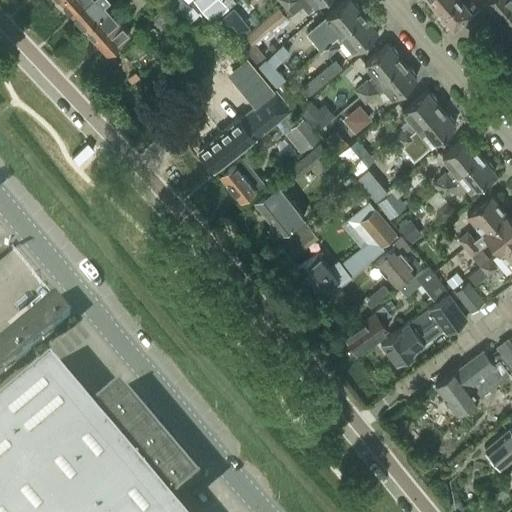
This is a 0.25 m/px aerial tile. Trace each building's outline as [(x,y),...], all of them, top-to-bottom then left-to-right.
[(59,0),(71,13),(86,0),(59,0)] [(101,1),(102,0),(86,0),(71,13),(84,28),(107,7),(101,1)] [(194,0),(209,18),(225,4),(222,0),(194,0)] [(354,0),(340,0),(323,14),(333,26),(315,41),(320,47),(361,12),(355,6),(355,1),(354,0)] [(428,0),(440,15),(457,0),(428,0)] [(473,2),(467,7),(460,0),(457,0),(440,15),(452,29),(484,2),(483,1),(477,7),(473,2)] [(511,0),(484,0),(483,1),(484,2),(495,16),(511,1),(511,0)] [(511,1),(495,16),(507,30),(511,26),(511,1)] [(189,21),(198,13),(191,5),(182,13),(189,21)] [(107,7),(84,28),(96,41),(101,47),(106,52),(129,32),(124,27),(107,7)] [(232,7),(218,18),(234,38),(248,26),(232,7)] [(371,20),(367,20),(361,12),(320,47),(325,54),(343,38),(352,49),(375,30),(373,27),(373,23),(371,20)] [(269,27),(276,21),(271,15),(250,33),(256,40),(267,30),(264,27),(267,24),(269,27)] [(212,24),(197,38),(203,44),(218,30),(216,28),(215,27),(212,24)] [(255,61),(264,53),(248,34),(239,42),(255,61)] [(391,44),(388,45),(385,42),(362,61),(372,72),(353,87),(359,93),(400,59),(394,53),(395,49),(391,44)] [(306,96),(342,66),(334,56),(298,87),(306,96)] [(276,85),(284,77),(265,57),(258,64),(276,85)] [(409,65),(405,65),(400,59),(359,93),(364,99),(382,84),(391,95),(414,76),(411,72),(411,68),(409,65)] [(134,71),(127,77),(131,83),(139,77),(134,71)] [(239,115),(196,150),(213,170),(274,120),(279,116),(291,106),(275,87),(240,116),(239,115)] [(403,126),(393,134),(398,140),(439,106),(434,99),(434,95),(431,91),(427,91),(425,88),(402,107),(408,115),(400,122),(403,126)] [(324,101),(307,115),(318,127),(333,114),(334,112),(327,104),(324,101)] [(358,103),(342,117),(353,131),(370,117),(358,103)] [(302,116),(300,117),(291,106),(279,116),(288,128),(283,131),(300,151),(319,136),(302,116)] [(439,106),(398,140),(403,146),(421,131),(431,142),(453,122),(450,118),(450,114),(448,111),(444,112),(439,106)] [(139,136),(138,137),(144,142),(151,148),(160,138),(148,127),(139,136)] [(348,143),(347,142),(335,127),(324,136),(338,152),(348,143)] [(470,137),(466,138),(464,135),(441,154),(450,165),(432,180),(437,186),(478,152),(473,145),(473,141),(470,137)] [(278,148),(276,150),(283,160),(295,150),(284,137),(276,143),(278,148)] [(355,173),(374,158),(357,137),(338,152),(355,173)] [(87,141),(71,155),(78,162),(93,148),(87,141)] [(295,177),(324,153),(317,145),(288,168),(295,177)] [(388,148),(378,156),(387,167),(397,159),(396,157),(401,154),(398,150),(397,148),(394,145),(389,149),(388,148)] [(487,158),(484,158),(478,152),(437,186),(442,193),(461,177),(470,188),(493,169),(490,166),(490,161),(487,158)] [(233,163),(218,175),(239,201),(254,188),(263,180),(242,155),(239,157),(233,163)] [(276,182),(253,202),(279,235),(304,216),(276,182)] [(390,216),(405,205),(393,187),(378,198),(390,216)] [(481,232),(505,212),(489,194),(466,213),(481,231),(481,232)] [(315,253),(296,267),(307,281),(320,298),(339,282),(383,246),(382,245),(397,232),(386,219),(376,207),(369,199),(348,216),(355,225),(364,236),(366,238),(341,261),(338,258),(327,267),(326,266),(315,253)] [(497,250),(511,236),(511,220),(505,212),(481,232),(481,231),(474,237),(464,246),(472,255),(489,240),(497,250)] [(410,241),(421,233),(410,218),(399,227),(410,241)] [(292,254),(316,236),(306,222),(281,239),(292,254)] [(474,237),(467,229),(457,237),(464,246),(474,237)] [(400,252),(409,244),(400,233),(390,240),(395,246),(377,261),(395,283),(413,267),(419,262),(411,253),(405,258),(400,252)] [(511,236),(497,250),(511,268),(511,236)] [(487,273),(497,265),(489,255),(478,263),(479,264),(468,274),(475,282),(486,272),(487,273)] [(440,281),(432,271),(427,265),(402,284),(407,291),(420,281),(434,300),(447,290),(440,281)] [(462,279),(455,271),(446,279),(452,287),(462,279)] [(471,310),(483,300),(468,280),(455,291),(471,310)] [(454,327),(467,317),(447,292),(435,302),(408,321),(380,342),(395,363),(423,342),(416,332),(436,318),(445,331),(453,325),(454,327)] [(329,298),(319,306),(327,317),(337,309),(329,298)] [(388,298),(381,303),(387,311),(394,306),(388,298)] [(29,350),(68,318),(52,299),(13,331),(29,350)] [(378,318),(387,311),(381,303),(372,310),(373,311),(338,338),(351,355),(386,328),(378,318)] [(0,374),(29,350),(13,331),(0,342),(0,374)] [(511,364),(511,363),(511,345),(506,339),(497,346),(511,364)] [(455,367),(434,383),(455,411),(494,381),(511,368),(511,367),(500,352),(488,354),(482,347),(456,368),(455,367)] [(47,367),(0,407),(0,511),(169,511),(168,511),(198,486),(196,483),(196,484),(119,393),(118,390),(88,416),(63,386),(56,378),(47,367)] [(297,386),(281,400),(288,407),(303,393),(297,386)] [(314,404),(298,418),(305,425),(320,410),(314,404)] [(425,420),(419,413),(409,424),(413,430),(425,420)] [(500,466),(511,455),(511,432),(507,427),(484,447),(500,466)]
